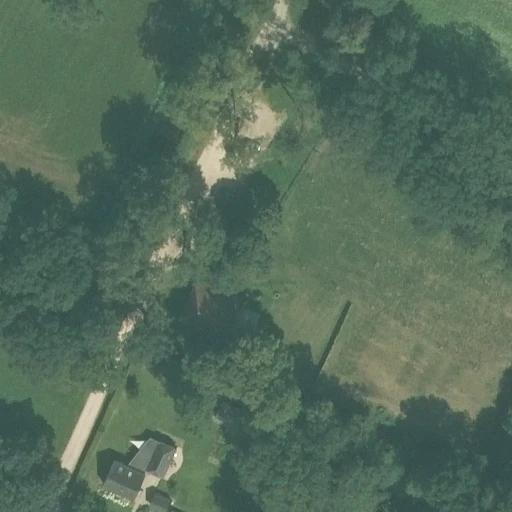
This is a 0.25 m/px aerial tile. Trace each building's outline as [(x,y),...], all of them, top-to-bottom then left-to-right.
[(179,318),(228,340),(246,299),(198,278),(179,318)] [(254,413),(224,399),(215,418),(246,431),(254,413)] [(159,437),(151,455),(152,455),(147,467),(164,475),(177,446),(159,437)] [(152,455),(151,455),(141,450),(129,463),(115,457),(103,483),(134,497),(147,467),(152,455)] [(148,506),(162,511),(165,511),(172,498),(155,491),(148,506)] [(267,498),(265,497),(259,494),(255,502),(261,505),(263,506),(267,498)]
